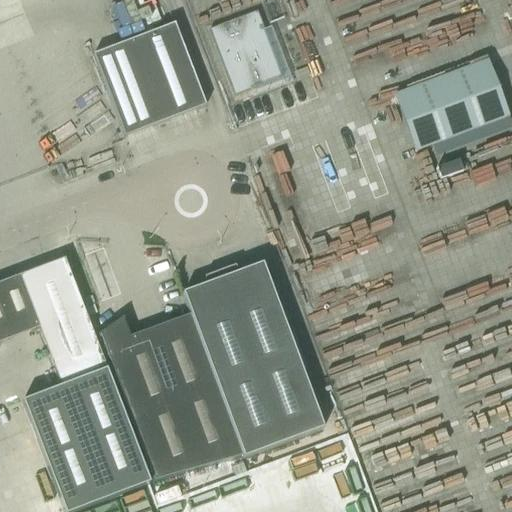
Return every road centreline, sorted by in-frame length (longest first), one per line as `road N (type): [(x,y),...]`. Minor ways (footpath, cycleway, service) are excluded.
road 1 (unknown): [(173,0),(230,148),(346,108)]
road 2 (unclassified): [(0,240),(116,196),(191,200)]
